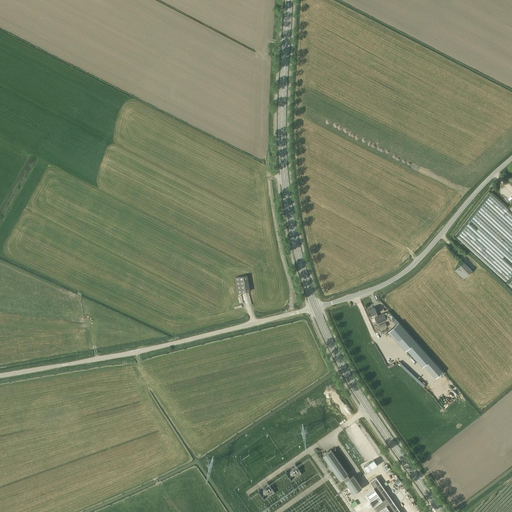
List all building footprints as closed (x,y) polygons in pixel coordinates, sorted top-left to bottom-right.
[(455,270),(463,279),(472,270),(464,262),(455,270)] [(235,278),(237,293),(250,291),(247,275),(235,278)] [(374,318),(377,324),(386,320),(384,314),(384,313),(378,316),(377,313),(374,307),(367,310),(369,316),(370,316),(371,319),(374,318)] [(441,372),(397,322),(386,331),(403,350),(405,349),(421,367),(422,366),(433,378),(441,372)] [(345,481),(353,493),(362,488),(353,475),(350,478),(348,474),(331,450),(323,456),(340,480),(343,477),(345,481)] [(399,511),(376,477),(369,482),(382,501),(372,507),(375,511),(376,511),(385,506),(389,511),(399,511)] [(261,490),(258,493),(260,497),(262,496),(264,500),(275,492),(274,490),(272,491),(271,489),(263,494),(261,490)]
